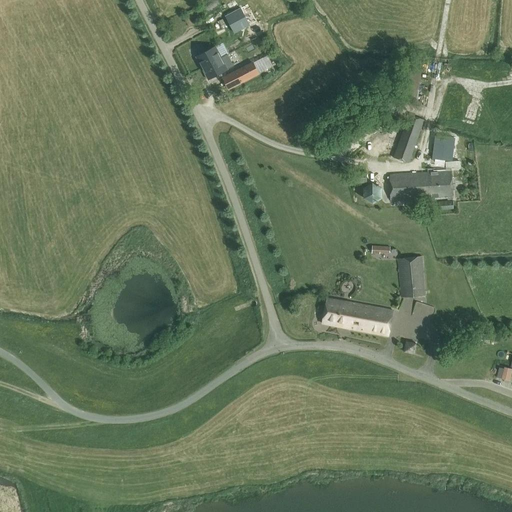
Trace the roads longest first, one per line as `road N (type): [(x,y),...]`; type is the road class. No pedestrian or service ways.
road 1 (unclassified): [(279,346),(204,122),(138,0)]
road 2 (unclassified): [(279,346),(174,409),(111,420),(72,410),(0,352)]
road 3 (unclassified): [(511,412),(357,349),(279,346)]
road 4 (unknown): [(195,106),(268,141),(403,166)]
